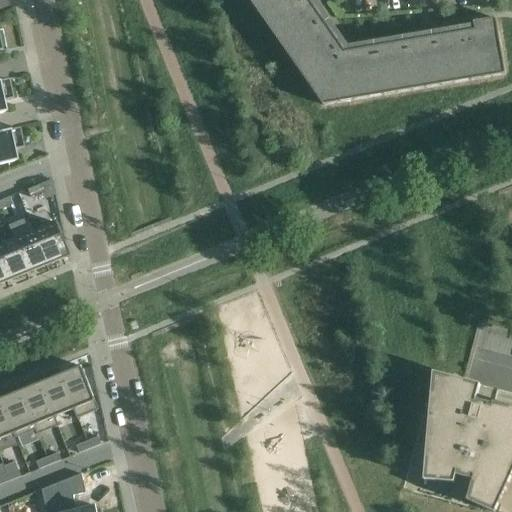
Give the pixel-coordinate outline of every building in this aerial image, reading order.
[(249,0),(324,107),(506,76),(496,19),(474,23),(475,31),(346,53),(309,0),(249,0)] [(0,81),(0,114),(0,112),(0,102),(12,100),(7,80),(0,81)] [(0,165),(11,163),(9,152),(22,149),(18,129),(0,132),(0,165)] [(37,186),(26,191),(29,197),(40,193),(37,186)] [(0,209),(11,205),(8,198),(0,201),(0,209)] [(52,223),(32,231),(46,266),(66,257),(52,223)] [(32,231),(12,239),(26,274),(46,266),(32,231)] [(0,267),(6,282),(26,274),(12,239),(0,243),(0,267)] [(81,367),(60,376),(78,419),(99,411),(81,367)] [(434,374),(403,490),(488,511),(511,511),(511,407),(495,403),(499,390),(479,384),(478,385),(434,374)] [(60,376),(40,384),(58,427),(59,427),(55,418),(73,411),(77,420),(78,419),(60,376)] [(40,384),(20,392),(38,435),(58,427),(40,384)] [(20,392),(0,400),(16,439),(35,431),(37,436),(38,435),(20,392)] [(0,400),(0,440),(13,435),(15,440),(16,439),(0,400)] [(98,438),(87,442),(90,450),(101,445),(98,438)] [(87,442),(76,447),(79,454),(90,450),(87,442)] [(58,454),(47,458),(50,466),(61,461),(58,454)] [(47,458),(36,463),(39,470),(50,466),(47,458)] [(15,462),(4,467),(7,475),(10,482),(21,478),(18,470),(15,462)] [(7,475),(0,477),(0,486),(10,482),(7,475)] [(82,475),(42,491),(46,511),(102,511),(102,510),(98,510),(95,511),(95,509),(80,511),(76,511),(74,497),(86,494),(82,475)]
